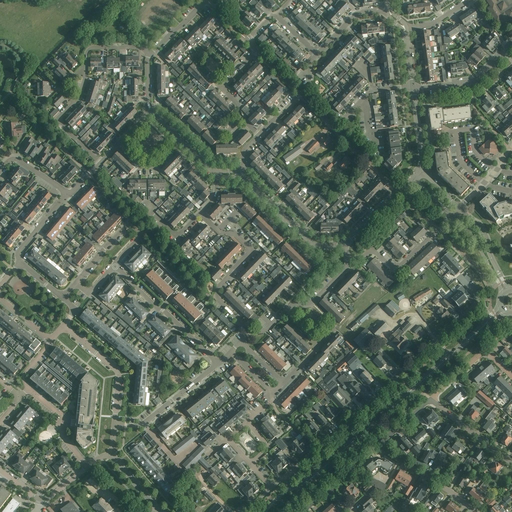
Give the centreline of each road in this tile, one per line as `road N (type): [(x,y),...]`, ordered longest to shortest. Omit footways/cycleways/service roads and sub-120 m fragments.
road 1 (residential): [(271,489),(435,343)]
road 2 (secondary): [(299,487),(448,356)]
road 3 (residential): [(250,331),(218,300),(217,289),(251,250),(217,230)]
road 4 (residential): [(217,364),(113,265)]
road 5 (residential): [(237,117),(224,83),(257,50),(247,40),(276,15)]
road 6 (residential): [(347,262),(377,249),(397,266),(453,217)]
road 7 (residential): [(113,265),(137,240),(137,230),(126,226),(75,283)]
road 8 (residential): [(345,246),(314,245),(242,174)]
road 9 (residential): [(356,151),(331,126),(369,93),(413,90)]
road 10 (residential): [(114,425),(143,425),(217,364)]
road 11 (residential): [(114,425),(118,374),(63,326)]
